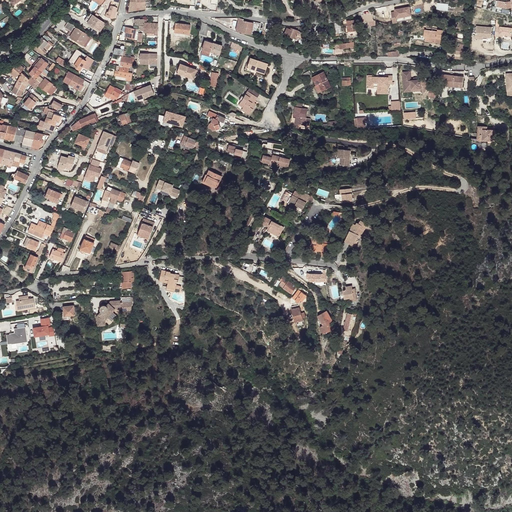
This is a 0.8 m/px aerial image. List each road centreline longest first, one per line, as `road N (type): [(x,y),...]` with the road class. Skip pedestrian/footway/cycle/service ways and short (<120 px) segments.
road 1 (residential): [(0,291),(155,255),(334,267)]
road 2 (residential): [(196,14),(295,57),(462,67),(511,59)]
road 3 (residential): [(40,155),(82,105),(121,15)]
road 4 (residential): [(196,14),(297,24),(333,19)]
